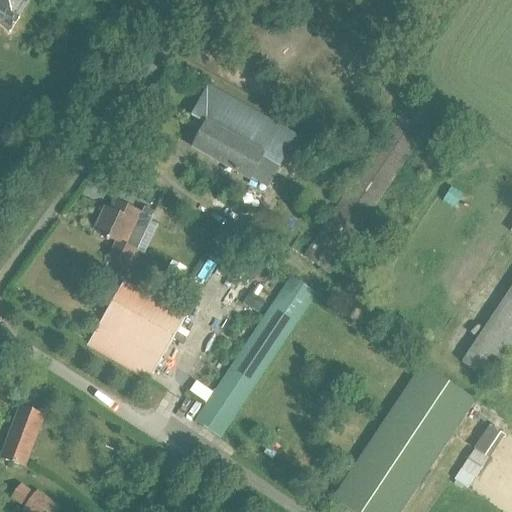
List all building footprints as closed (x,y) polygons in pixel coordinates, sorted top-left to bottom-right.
[(0,0),(0,10),(13,18),(24,0),(0,0)] [(363,72),(379,53),(367,43),(351,62),(363,72)] [(195,145),(265,187),(295,137),(209,86),(191,117),(206,126),(195,145)] [(330,274),(429,128),(402,109),(303,256),(330,274)] [(409,169),(425,180),(447,147),(431,136),(409,169)] [(443,199),(456,209),(468,193),(455,183),(443,199)] [(97,235),(113,243),(106,259),(125,269),(150,221),(115,202),(111,211),(109,211),(97,235)] [(511,232),(511,281),(459,361),(488,380),(511,342),(511,228),(510,232),(511,232)] [(207,283),(219,265),(210,259),(199,277),(207,283)] [(197,418),(194,422),(220,440),(317,295),(289,277),(197,418)] [(83,345),(144,383),(181,320),(120,283),(83,345)] [(333,501),(349,511),(400,511),(475,399),(422,365),(333,501)] [(477,411),(496,423),(501,415),(482,403),(477,411)] [(42,415),(19,407),(2,458),(24,466),(42,415)] [(474,451),(461,471),(475,480),(488,460),(474,451)] [(25,511),(27,511),(60,511),(72,496),(47,479),(25,511)]
